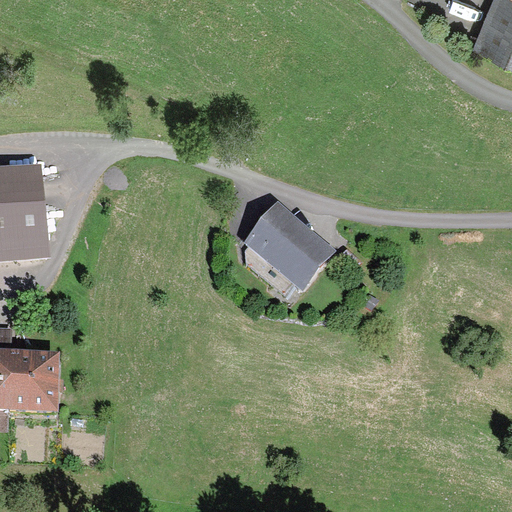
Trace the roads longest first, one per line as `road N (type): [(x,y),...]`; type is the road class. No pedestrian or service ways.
road 1 (residential): [(0,149),(131,147),(380,217),(511,221)]
road 2 (residential): [(511,103),(440,60),(380,0)]
